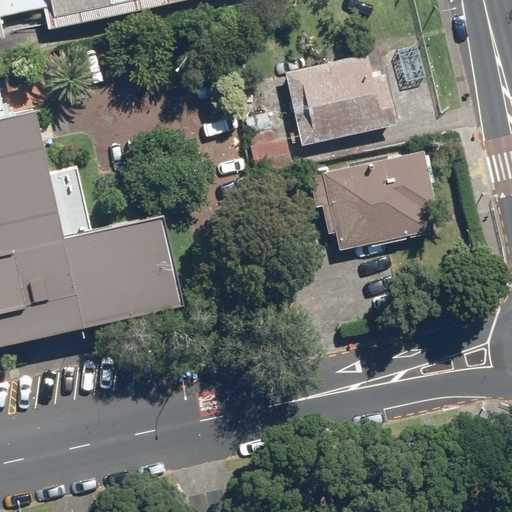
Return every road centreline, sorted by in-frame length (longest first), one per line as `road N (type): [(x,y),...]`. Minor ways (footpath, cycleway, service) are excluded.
road 1 (residential): [(0,464),(320,394)]
road 2 (residential): [(320,394),(506,336)]
road 3 (residential): [(511,378),(320,394)]
road 4 (tertiary): [(511,118),(484,0)]
